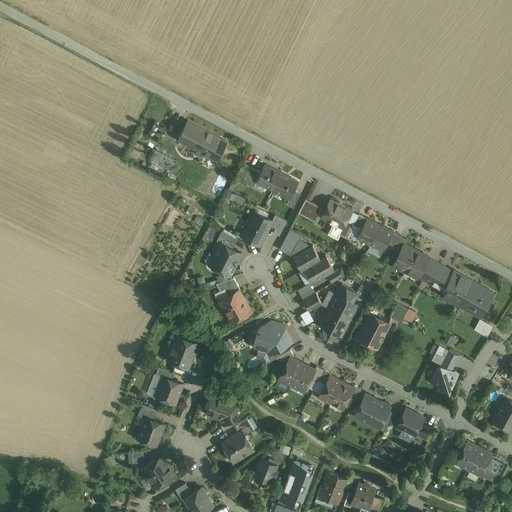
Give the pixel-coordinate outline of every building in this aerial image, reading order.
[(228,141),(188,120),(178,139),(218,160),(228,141)] [(155,150),(150,159),(161,165),(166,155),(155,150)] [(177,161),(166,155),(161,165),(171,170),(176,162),(177,161)] [(250,167),(243,163),(235,177),(242,181),(250,167)] [(281,173),(265,164),(260,172),(256,180),(273,189),(281,173)] [(260,172),(250,167),(242,181),(253,187),(256,180),(260,172)] [(281,173),(273,189),(290,197),(294,190),(298,182),(281,173)] [(301,193),(294,190),(290,197),(287,203),(294,207),(301,193)] [(323,207),(306,198),(298,212),(316,221),(323,207)] [(352,210),(331,199),(322,216),(335,223),(331,231),(332,234),(336,236),(339,235),(339,233),(343,227),(347,219),(352,210)] [(272,219),(255,210),(243,234),(261,243),(268,229),(273,219),(272,219)] [(367,218),(359,213),(354,223),(353,224),(358,226),(360,225),(363,227),(367,218)] [(287,220),(275,214),(272,219),(273,219),(268,229),(280,235),(287,220)] [(380,224),(367,218),(363,227),(358,236),(371,243),(380,224)] [(347,219),(343,227),(339,233),(346,237),(353,224),(354,223),(347,219)] [(393,231),(380,224),(371,243),(384,250),(388,241),(393,231)] [(291,228),(283,241),(289,244),(296,231),(291,228)] [(238,238),(222,230),(217,240),(220,242),(221,241),(233,248),(238,238)] [(393,231),(388,241),(392,244),(391,246),(395,247),(401,235),(393,231)] [(401,235),(395,247),(400,250),(404,243),(406,244),(408,239),(401,235)] [(233,248),(221,241),(220,242),(213,255),(216,257),(213,264),(214,267),(217,269),(220,268),(220,267),(229,272),(235,260),(237,262),(242,252),(233,248)] [(406,244),(404,243),(400,250),(393,264),(394,265),(394,264),(405,269),(405,271),(417,249),(416,249),(411,247),(411,246),(406,244)] [(313,245),(294,256),(302,270),(305,268),(305,267),(321,258),(313,245)] [(422,253),(417,250),(417,249),(405,271),(406,271),(406,270),(418,276),(417,277),(418,277),(419,276),(428,257),(429,256),(422,252),(422,253)] [(321,258),(305,267),(305,268),(313,281),(334,269),(326,255),(321,258)] [(428,257),(419,276),(424,279),(433,260),(428,257)] [(450,269),(433,260),(424,279),(432,283),(436,276),(444,280),(450,269)] [(342,266),(329,274),(333,281),(345,274),(342,266)] [(450,269),(444,280),(447,282),(453,271),(450,269)] [(473,280),(454,270),(447,282),(441,294),(460,305),(473,280)] [(229,272),(221,274),(218,278),(219,281),(231,278),(229,272)] [(219,281),(216,282),(221,290),(225,288),(229,295),(229,296),(240,289),(233,277),(231,278),(219,281)] [(494,292),(473,280),(460,305),(481,317),(494,292)] [(309,282),(298,289),(304,298),(316,291),(309,282)] [(357,291),(342,283),(337,293),(352,301),(355,295),(357,291)] [(373,290),(361,283),(362,283),(361,283),(357,291),(355,295),(367,301),(373,290)] [(240,289),(229,296),(229,295),(220,300),(225,309),(226,309),(233,321),(232,321),(232,322),(238,319),(240,320),(244,318),(244,315),(252,311),(248,305),(247,306),(243,299),(244,299),(239,291),(241,289),(240,289)] [(316,291),(304,298),(310,310),(323,303),(316,291)] [(352,301),(337,293),(331,305),(350,315),(357,303),(352,301)] [(408,308),(398,302),(391,316),(401,321),(408,308)] [(350,315),(331,305),(321,324),(341,334),(350,315)] [(378,319),(370,314),(360,332),(361,335),(368,339),(367,340),(368,342),(374,345),(378,344),(380,340),(390,322),(379,317),(378,319)] [(490,335),(495,323),(481,318),(476,329),(490,335)] [(259,328),(258,331),(255,342),(255,344),(256,346),(257,348),(259,349),(261,349),(263,348),(265,347),(270,348),(272,351),(272,352),(277,349),(287,343),(283,336),(285,335),(283,331),(285,324),(272,321),(259,328)] [(455,345),(459,337),(449,332),(445,341),(455,345)] [(198,342),(178,334),(168,359),(176,362),(189,367),(198,342)] [(277,349),(272,352),(272,351),(266,354),(270,360),(275,358),(276,357),(280,355),(277,349)] [(280,355),(276,357),(287,363),(290,356),(292,357),(294,355),(290,349),(280,355)] [(460,355),(449,349),(444,359),(455,364),(460,355)] [(292,357),(290,356),(287,363),(279,378),(280,378),(280,377),(292,383),(291,384),(303,362),(302,362),(302,363),(297,360),(292,357)] [(455,364),(444,359),(441,364),(432,381),(449,391),(455,379),(452,370),(452,369),(455,364)] [(189,367),(176,362),(173,371),(175,372),(186,376),(190,367),(189,367)] [(308,366),(303,363),(303,362),(291,384),(292,385),(293,383),(304,389),(303,390),(304,391),(311,378),(315,369),(308,365),(308,366)] [(317,365),(315,369),(311,378),(318,382),(319,380),(324,369),(317,365)] [(173,371),(159,366),(156,373),(163,376),(163,375),(172,378),(175,372),(173,371)] [(324,369),(319,380),(326,384),(330,375),(331,375),(332,373),(324,369)] [(172,378),(163,375),(163,376),(156,394),(176,402),(183,383),(172,378)] [(326,384),(319,396),(331,402),(342,381),(331,375),(330,375),(326,384)] [(342,381),(331,402),(343,408),(349,396),(353,387),(353,386),(342,381)] [(361,389),(354,385),(353,386),(353,387),(349,396),(356,399),(361,389)] [(378,399),(366,393),(355,414),(366,420),(368,417),(380,423),(381,424),(388,410),(390,406),(377,399),(378,399)] [(237,403),(213,394),(206,412),(221,418),(224,423),(225,423),(232,419),(243,412),(237,403)] [(506,398),(500,410),(499,409),(493,419),(511,429),(511,427),(511,400),(506,397),(506,398)] [(158,409),(142,402),(138,414),(145,417),(146,416),(154,420),(158,409)] [(418,414),(407,408),(406,408),(397,425),(403,428),(405,430),(406,429),(415,433),(414,434),(415,435),(415,434),(421,423),(424,417),(418,414)] [(388,410),(381,424),(380,423),(378,427),(385,430),(394,413),(388,410)] [(154,420),(146,416),(145,417),(138,436),(157,443),(164,424),(154,420)] [(235,424),(239,432),(243,430),(245,435),(255,429),(247,417),(235,424)] [(232,419),(225,423),(224,423),(220,425),(224,431),(235,424),(232,419)] [(432,429),(421,423),(415,434),(426,439),(432,429)] [(415,433),(406,429),(405,430),(403,428),(400,434),(400,436),(409,441),(412,440),(415,435),(414,434),(415,433)] [(239,432),(224,441),(228,447),(227,450),(229,453),(232,454),(235,459),(254,448),(245,435),(243,430),(239,432)] [(391,437),(380,445),(385,453),(396,445),(391,437)] [(475,443),(468,440),(456,462),(457,462),(458,461),(469,467),(468,468),(469,468),(480,446),(479,447),(474,444),(475,443)] [(485,450),(480,447),(481,447),(480,446),(469,468),(470,467),(481,473),(480,474),(481,475),(485,467),(491,456),(492,453),(485,449),(485,450)] [(144,450),(132,451),(133,463),(145,462),(144,450)] [(175,475),(163,455),(143,467),(155,487),(161,483),(163,484),(168,481),(169,478),(175,475)] [(497,460),(491,456),(485,467),(491,470),(497,460)] [(278,464),(261,458),(259,464),(257,463),(255,469),(257,470),(255,476),(271,482),(273,476),(274,477),(277,470),(276,469),(278,464)] [(309,465),(294,460),(280,498),(295,504),(309,465)] [(502,462),(497,460),(491,470),(497,473),(502,462)] [(508,465),(502,462),(497,473),(494,478),(499,480),(508,465)] [(347,479),(329,472),(326,480),(325,480),(322,487),(325,488),(321,496),(338,502),(344,487),(347,479)] [(347,479),(344,487),(350,489),(354,479),(348,477),(347,479)] [(186,482),(175,489),(182,499),(184,498),(192,493),(186,482)] [(366,482),(364,484),(359,482),(355,493),(351,502),(352,503),(361,506),(362,503),(369,506),(376,489),(370,487),(366,482)] [(192,493),(184,498),(192,511),(202,511),(213,505),(202,486),(192,493)] [(349,491),(344,504),(351,507),(352,503),(351,502),(355,493),(349,491)] [(158,508),(161,511),(169,511),(172,510),(166,502),(158,508)] [(366,511),(369,506),(362,503),(361,506),(358,511),(366,511)]
